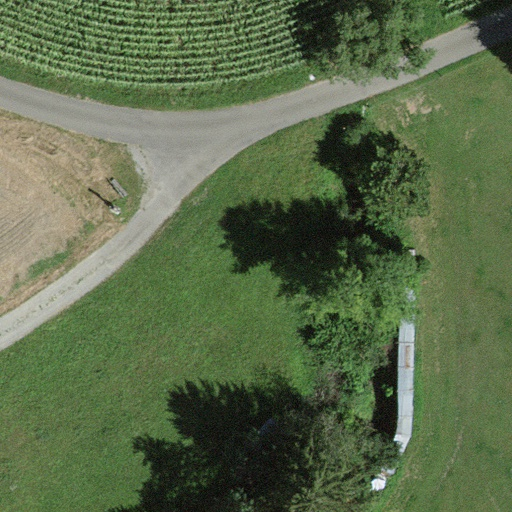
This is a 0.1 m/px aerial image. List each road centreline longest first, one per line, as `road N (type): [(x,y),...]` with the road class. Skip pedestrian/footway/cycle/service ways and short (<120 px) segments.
road 1 (track): [(511,22),(270,115),(184,132)]
road 2 (track): [(184,132),(175,174),(150,216),(106,261),(0,324)]
road 3 (track): [(184,132),(90,120),(0,91)]
